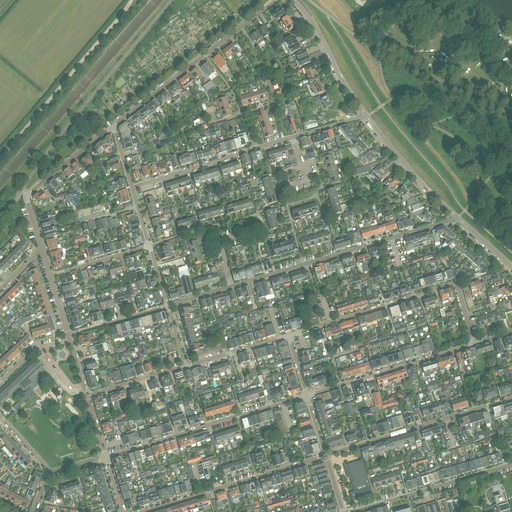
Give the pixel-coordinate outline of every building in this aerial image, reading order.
[(277,20),(285,14),(280,9),(278,11),(278,10),(275,13),(273,15),(277,20)] [(282,21),(284,24),(283,25),(285,28),(286,28),(289,31),(295,26),(292,22),(291,23),(287,17),(282,21)] [(260,30),(259,30),(264,38),(269,35),(264,27),(262,29),(262,28),(259,29),(260,30)] [(290,34),(292,37),(292,38),(298,33),(296,29),(290,34)] [(261,39),(257,32),(250,37),(253,41),(255,40),(256,42),(256,43),(258,45),(264,40),(262,38),(261,39)] [(283,44),(286,50),(299,43),(297,40),(296,41),(295,38),(283,44)] [(300,46),(299,43),(286,50),(289,56),(301,50),(299,47),(300,46)] [(233,44),(228,48),(234,57),(240,53),(237,49),(233,44)] [(258,46),(255,48),(260,55),(263,52),(258,46)] [(233,58),(234,57),(228,48),(223,52),(227,58),(230,55),(233,58)] [(293,56),(295,62),(308,56),(307,53),(306,54),(304,51),(293,56)] [(219,66),(221,64),(223,67),(226,65),(224,62),(219,55),(213,59),(219,66)] [(310,59),(308,56),(295,62),(298,68),(310,63),(309,60),(310,59)] [(208,77),(214,73),(207,63),(201,68),(208,77)] [(313,65),(304,68),(306,74),(315,71),(313,65)] [(198,82),(203,78),(201,76),(201,75),(196,69),(191,73),(198,82)] [(306,74),(308,79),(317,76),(315,71),(306,74)] [(188,75),(183,79),(189,86),(188,85),(189,85),(190,85),(191,84),(191,83),(193,81),(188,75)] [(310,85),(319,82),(318,79),(318,78),(318,77),(317,77),(317,76),(308,79),(302,81),(304,87),(306,86),(309,85),(310,85)] [(212,87),(213,87),(209,82),(205,85),(203,78),(201,80),(203,86),(207,91),(212,87)] [(184,88),(185,87),(186,89),(189,86),(183,79),(179,82),(184,88)] [(310,85),(309,85),(311,88),(310,89),(311,91),(322,88),(321,86),(321,85),(320,83),(319,83),(310,86),(310,85)] [(173,85),(172,86),(177,93),(182,90),(177,84),(174,85),(173,85)] [(168,90),(173,97),(177,93),(172,86),(170,88),(170,89),(168,90)] [(262,90),(258,91),(260,101),(267,99),(263,86),(261,86),(261,89),(262,88),(262,90)] [(210,90),(212,96),(214,96),(214,95),(221,94),(219,88),(210,90)] [(253,89),(251,90),(254,102),(260,101),(258,91),(253,93),(253,91),(253,89)] [(250,94),(246,95),(249,104),(254,102),(251,90),(249,90),(249,92),(250,92),(250,94)] [(162,94),(161,95),(166,102),(171,99),(166,92),(163,94),(162,94)] [(242,106),(249,104),(246,95),(241,96),(241,95),(240,93),(238,93),(242,106)] [(157,99),(162,105),(166,102),(161,95),(159,96),(159,97),(157,99)] [(329,100),(326,95),(323,97),(322,95),(317,98),(318,100),(316,101),(319,106),(330,100),(329,100)] [(226,97),(218,100),(213,101),(214,103),(216,103),(216,102),(217,102),(219,106),(228,103),(226,97)] [(322,111),(332,105),(331,103),(331,102),(330,100),(319,106),(322,111)] [(160,107),(155,101),(154,101),(152,102),(153,102),(151,104),(155,110),(160,107)] [(230,109),(228,103),(219,106),(220,111),(219,111),(216,111),(217,113),(230,109)] [(149,106),(146,107),(151,114),(155,110),(151,104),(150,104),(148,105),(149,106)] [(325,116),(336,110),(336,109),(335,107),(334,107),(332,105),(322,111),(325,116)] [(144,108),(141,110),(147,117),(149,120),(153,117),(151,114),(146,107),(144,109),(144,108)] [(223,118),(232,116),(230,109),(217,113),(218,115),(220,115),(220,114),(221,114),(223,118)] [(139,113),(137,114),(147,127),(149,126),(144,119),(147,117),(149,120),(147,117),(141,110),(139,112),(139,113)] [(336,110),(325,116),(328,121),(330,120),(331,121),(332,121),(336,119),(335,117),(338,115),(335,110),(336,110)] [(257,114),(259,120),(272,116),(271,114),(269,114),(269,115),(268,116),(266,111),(257,114)] [(133,117),(133,118),(140,127),(142,125),(145,129),(147,127),(137,114),(135,116),(135,115),(133,117)] [(259,120),(261,126),(270,123),(268,118),(270,118),(272,117),(272,116),(259,120)] [(192,122),(195,128),(200,125),(199,125),(200,124),(199,122),(203,120),(201,117),(192,122)] [(129,121),(128,121),(135,130),(138,128),(140,131),(142,130),(139,127),(140,127),(133,118),(131,119),(130,119),(129,120),(129,121)] [(287,120),(287,121),(284,122),(286,127),(287,127),(289,131),(291,130),(291,132),(296,131),(293,119),(287,120)] [(127,127),(126,123),(125,124),(124,124),(123,125),(119,128),(119,129),(119,130),(119,131),(120,132),(120,134),(129,132),(134,130),(130,125),(127,127)] [(261,126),(263,132),(275,128),(275,126),(273,127),(271,127),(270,123),(261,126)] [(339,128),(343,133),(350,128),(348,127),(348,126),(346,125),(346,126),(339,128)] [(265,138),(274,135),(272,130),(274,130),(276,130),(275,128),(263,132),(265,138)] [(343,133),(347,138),(353,133),(352,131),(352,130),(350,128),(350,129),(350,128),(343,133)] [(131,133),(135,132),(134,130),(129,132),(120,134),(121,136),(121,137),(121,139),(122,139),(130,137),(129,134),(131,134),(131,133)] [(328,144),(331,144),(327,132),(325,132),(325,131),(323,132),(323,133),(325,140),(327,139),(328,144)] [(321,133),(317,135),(319,145),(320,146),(325,145),(321,133)] [(347,138),(351,142),(357,137),(355,135),(356,135),(354,133),(353,133),(347,138)] [(248,136),(246,137),(245,134),(243,135),(246,146),(251,144),(248,136)] [(108,137),(104,140),(110,148),(112,147),(111,146),(114,144),(113,141),(112,141),(111,138),(111,137),(111,136),(109,135),(108,136),(108,137)] [(238,136),(241,147),(246,146),(243,135),(238,136)] [(238,136),(233,138),(237,149),(241,147),(238,136)] [(303,148),(306,147),(306,148),(307,147),(307,149),(305,150),(306,153),(305,153),(307,159),(308,158),(308,160),(315,158),(313,150),(310,137),(300,140),(303,148)] [(351,142),(354,146),(362,143),(361,142),(359,140),(360,139),(358,137),(357,138),(357,137),(351,142)] [(99,144),(104,151),(107,149),(108,150),(110,148),(104,140),(102,142),(101,141),(99,143),(99,144)] [(133,147),(132,145),(141,143),(140,142),(139,140),(124,145),(124,147),(124,148),(124,149),(125,149),(125,150),(133,147)] [(226,141),(224,141),(227,152),(232,150),(229,142),(227,143),(226,141)] [(214,143),(217,155),(222,153),(220,145),(219,142),(214,143)] [(364,145),(362,143),(354,146),(350,147),(351,149),(352,149),(358,155),(360,157),(362,156),(368,150),(366,147),(365,145),(364,145)] [(94,148),(99,154),(100,156),(102,154),(101,153),(104,151),(99,144),(98,144),(96,145),(96,146),(94,148)] [(206,146),(206,144),(204,145),(204,146),(207,158),(209,157),(209,158),(211,157),(211,156),(212,156),(210,149),(207,150),(206,146)] [(198,161),(203,159),(201,151),(198,152),(197,150),(196,148),(194,149),(198,161)] [(286,148),(280,149),(282,157),(288,155),(288,153),(287,150),(286,148)] [(187,151),(188,152),(191,162),(191,163),(192,163),(194,162),(194,161),(197,161),(193,151),(193,149),(187,151)] [(280,149),(274,151),(276,159),(282,157),(280,149)] [(369,151),(368,150),(362,156),(360,157),(365,163),(367,162),(369,164),(376,157),(373,154),(372,155),(371,153),(371,152),(370,151),(369,151)] [(256,152),(258,162),(264,160),(262,151),(259,151),(258,151),(257,152),(256,152)] [(276,159),(274,151),(268,153),(271,164),(277,162),(276,159)] [(253,163),(258,162),(256,152),(255,153),(255,152),(253,153),(253,154),(250,154),(253,163)] [(325,164),(334,161),(335,161),(334,158),(333,158),(332,154),(323,157),(325,164)] [(93,167),(91,164),(93,162),(95,160),(93,157),(91,159),(88,155),(88,156),(87,155),(86,155),(85,156),(85,157),(85,158),(82,160),(90,169),(93,167)] [(247,166),(251,165),(247,155),(241,157),(244,166),(246,165),(247,166)] [(107,165),(108,164),(118,161),(116,156),(109,158),(110,161),(105,162),(106,164),(106,163),(107,165)] [(177,159),(176,156),(171,158),(174,168),(175,168),(177,168),(177,167),(180,166),(177,159)] [(150,172),(148,166),(147,161),(143,162),(144,167),(142,168),(144,177),(149,176),(148,172),(150,172)] [(166,163),(166,161),(164,161),(160,163),(160,164),(158,164),(159,166),(158,167),(160,172),(167,170),(165,163),(166,163)] [(325,164),(327,171),(337,168),(336,164),(335,165),(334,161),(325,164)] [(73,172),(75,170),(80,175),(85,171),(80,165),(77,162),(75,164),(74,164),(72,164),(72,166),(70,168),(73,172)] [(120,168),(120,167),(121,166),(120,165),(119,165),(118,162),(111,164),(113,171),(120,168)] [(239,162),(233,164),(235,171),(236,171),(241,170),(239,162)] [(381,165),(378,162),(376,163),(352,170),(354,177),(373,171),(374,172),(371,174),(379,183),(389,173),(386,170),(387,170),(384,167),(384,168),(381,165)] [(157,173),(154,164),(154,163),(149,164),(150,170),(151,170),(153,175),(157,173)] [(233,164),(227,166),(230,173),(233,172),(235,177),(237,176),(236,171),(235,171),(233,164)] [(140,174),(137,165),(134,166),(134,167),(131,168),(133,172),(132,172),(134,180),(140,179),(139,175),(140,174)] [(220,168),(223,175),(227,174),(229,179),(231,178),(230,173),(227,166),(220,168)] [(72,172),(71,172),(69,168),(67,170),(66,170),(64,171),(64,172),(69,179),(74,174),(72,172)] [(327,171),(329,177),(339,175),(338,172),(337,172),(336,168),(337,168),(327,171)] [(217,169),(211,171),(213,178),(214,178),(218,177),(219,182),(221,181),(220,176),(219,176),(217,169)] [(85,180),(91,175),(88,171),(82,176),(85,180)] [(211,171),(205,173),(207,180),(208,180),(212,179),(213,184),(215,183),(214,178),(213,178),(211,171)] [(205,173),(199,175),(201,182),(202,182),(202,183),(206,182),(207,186),(209,185),(208,180),(207,180),(205,173)] [(199,175),(193,176),(195,184),(200,183),(201,187),(203,187),(202,183),(202,182),(201,182),(199,175)] [(339,175),(329,177),(331,184),(341,182),(340,178),(339,178),(338,175),(339,175)] [(62,176),(58,180),(63,185),(67,181),(62,176)] [(189,177),(183,179),(186,187),(190,186),(192,190),(194,190),(192,185),(189,177)] [(388,184),(390,186),(396,180),(394,177),(391,180),(390,178),(384,183),(386,185),(388,184)] [(116,184),(112,185),(107,187),(108,189),(125,183),(124,181),(125,181),(124,179),(124,178),(115,181),(116,184)] [(259,188),(264,187),(264,186),(272,184),(270,178),(262,180),(263,185),(259,186),(259,188)] [(61,191),(61,190),(63,188),(55,179),(49,184),(54,190),(55,189),(57,193),(58,193),(61,191)] [(183,179),(177,181),(180,189),(184,187),(186,192),(188,192),(186,187),(183,179)] [(392,188),(390,190),(392,192),(398,186),(397,185),(399,183),(396,180),(390,186),(392,188)] [(177,181),(171,183),(174,191),(178,189),(180,194),(182,193),(180,189),(177,181)] [(176,195),(174,191),(171,183),(165,185),(167,193),(172,191),(174,196),(176,195)] [(49,184),(45,187),(51,194),(54,191),(49,184)] [(261,194),(266,193),(266,192),(273,190),(272,184),(264,186),(264,187),(265,191),(260,192),(261,194)] [(327,190),(328,196),(336,194),(336,193),(335,190),(340,188),(339,186),(334,188),(327,190)] [(400,195),(401,196),(410,193),(403,187),(397,193),(399,196),(400,195)] [(121,198),(129,195),(127,190),(120,192),(117,193),(118,196),(112,198),(113,200),(118,199),(121,198)] [(263,200),(268,199),(267,198),(275,196),(273,190),(266,192),(266,193),(267,197),(262,198),(263,200)] [(33,197),(33,198),(38,204),(41,202),(43,204),(48,200),(46,197),(47,197),(43,192),(39,195),(38,193),(36,195),(35,195),(33,196),(33,197)] [(328,196),(330,203),(338,200),(337,196),(341,194),(341,192),(336,193),(336,194),(328,196)] [(402,203),(404,202),(414,198),(412,196),(412,195),(411,194),(410,194),(410,193),(401,196),(402,200),(401,200),(402,203)] [(68,195),(64,197),(64,199),(65,199),(65,200),(67,208),(71,207),(75,205),(73,200),(72,199),(71,195),(71,194),(68,195)] [(119,204),(123,203),(130,201),(129,195),(121,198),(118,199),(119,204)] [(277,202),(275,196),(267,198),(268,199),(268,201),(266,202),(267,205),(277,202)] [(148,198),(145,199),(147,205),(155,203),(155,202),(153,197),(151,197),(148,198)] [(330,203),(332,209),(340,206),(338,202),(343,200),(343,198),(338,200),(330,203)] [(402,208),(402,209),(403,209),(405,209),(407,208),(411,206),(419,203),(417,201),(417,200),(416,199),(415,199),(414,198),(404,202),(406,202),(407,205),(406,205),(406,206),(402,208)] [(250,200),(244,201),(246,209),(253,207),(250,200)] [(147,205),(149,211),(156,209),(156,208),(155,204),(160,203),(159,201),(155,202),(155,203),(147,205)] [(244,201),(238,203),(240,211),(246,209),(244,201)] [(238,203),(232,205),(234,213),(240,211),(238,203)] [(419,203),(411,206),(410,210),(409,210),(410,213),(422,209),(424,208),(421,206),(421,205),(420,203),(419,203)] [(316,204),(310,205),(312,213),(313,213),(317,212),(318,216),(320,216),(319,211),(318,211),(316,204)] [(334,215),(342,213),(340,208),(345,206),(344,204),(340,206),(332,209),(334,215)] [(232,205),(226,207),(228,214),(234,213),(232,205)] [(310,205),(304,207),(306,215),(307,215),(311,214),(312,218),(314,218),(313,213),(312,213),(310,205)] [(222,206),(216,208),(218,216),(224,214),(222,206)] [(161,207),(156,208),(156,209),(149,211),(151,218),(158,215),(157,210),(162,209),(161,207)] [(304,207),(298,209),(300,217),(301,217),(305,215),(306,220),(308,219),(307,215),(306,215),(304,207)] [(216,208),(210,210),(212,218),(218,216),(216,208)] [(275,209),(265,212),(267,218),(274,216),(273,212),(276,212),(275,209)] [(292,211),(294,219),(299,217),(300,222),(302,221),(301,217),(300,217),(298,209),(292,211)] [(422,209),(410,213),(408,214),(410,218),(411,218),(411,219),(418,216),(420,217),(420,218),(422,220),(424,219),(427,222),(429,221),(432,224),(433,224),(436,221),(436,219),(434,218),(433,218),(426,211),(424,213),(422,209)] [(210,210),(204,212),(206,219),(212,218),(210,210)] [(48,217),(52,216),(52,217),(56,215),(55,212),(39,216),(40,218),(39,218),(40,221),(40,220),(41,221),(48,219),(48,217)] [(124,224),(128,222),(137,220),(136,217),(135,217),(135,216),(134,215),(131,216),(130,212),(121,214),(124,224)] [(200,221),(206,219),(204,212),(198,213),(200,221)] [(197,225),(195,217),(194,215),(193,215),(191,215),(190,216),(188,217),(189,219),(191,226),(197,225)] [(152,220),(153,226),(161,224),(160,220),(165,218),(164,216),(159,217),(159,218),(152,220)] [(267,218),(269,224),(276,222),(274,216),(267,218)] [(391,223),(389,216),(386,217),(390,230),(396,228),(394,222),(391,223)] [(400,217),(401,221),(404,229),(408,228),(405,217),(404,216),(400,218),(400,217)] [(413,226),(410,218),(407,219),(406,216),(404,216),(405,217),(408,228),(413,226)] [(101,220),(102,220),(104,229),(109,228),(110,229),(107,219),(107,218),(101,220)] [(43,228),(55,224),(54,219),(41,223),(42,225),(41,225),(42,227),(43,227),(43,228)] [(189,219),(183,220),(185,228),(191,226),(189,219)] [(379,234),(385,232),(383,225),(380,226),(379,223),(379,222),(378,219),(375,220),(379,234)] [(97,231),(104,229),(102,220),(95,222),(97,231)] [(127,226),(128,228),(130,228),(137,225),(137,224),(137,223),(137,220),(128,222),(129,225),(127,226)] [(179,230),(185,228),(183,220),(176,222),(179,230)] [(374,235),(379,234),(375,220),(373,221),(374,224),(371,225),(374,235)] [(90,230),(96,228),(94,222),(88,224),(90,230)] [(153,226),(155,232),(163,230),(162,226),(166,224),(166,222),(161,224),(153,226)] [(278,228),(276,222),(269,224),(270,230),(278,228)] [(365,227),(366,230),(368,237),(374,235),(371,225),(368,226),(367,223),(364,223),(365,227)] [(433,236),(435,243),(439,242),(437,236),(438,235),(440,237),(441,235),(443,238),(443,237),(444,238),(445,236),(445,235),(448,231),(443,226),(441,226),(438,229),(432,231),(433,236)] [(168,228),(163,230),(155,232),(157,239),(165,236),(163,232),(168,230),(168,228)] [(141,234),(140,230),(132,233),(133,238),(137,237),(137,239),(141,237),(140,235),(141,235),(141,234)] [(361,236),(359,230),(353,232),(356,244),(361,242),(359,236),(361,236)] [(46,239),(56,236),(60,235),(60,232),(57,233),(56,231),(45,234),(45,235),(45,236),(45,237),(46,237),(46,239)] [(324,232),(320,233),(323,242),(330,240),(327,231),(324,232)] [(350,231),(348,232),(352,245),(356,244),(353,232),(351,232),(350,231)] [(428,232),(425,232),(428,241),(433,239),(431,231),(429,232),(428,232)] [(443,238),(446,241),(449,239),(448,238),(452,235),(451,234),(451,233),(449,231),(449,232),(448,231),(445,235),(445,236),(444,238),(443,237),(443,238)] [(314,235),(316,244),(323,242),(320,233),(317,234),(314,235)] [(449,244),(455,238),(454,237),(454,235),(453,234),(452,235),(448,238),(449,239),(446,241),(447,242),(446,244),(448,246),(449,244)] [(77,237),(73,238),(75,244),(79,243),(85,241),(85,240),(84,238),(84,235),(83,235),(77,237)] [(307,237),(310,246),(316,244),(314,235),(310,236),(307,237)] [(418,235),(415,236),(418,244),(419,247),(424,246),(423,243),(420,235),(418,235)] [(21,238),(22,239),(22,240),(24,241),(20,246),(25,251),(29,247),(28,245),(30,243),(24,237),(24,238),(23,236),(21,238)] [(342,236),(343,239),(346,247),(351,246),(348,237),(347,237),(346,238),(343,239),(342,236)] [(125,241),(126,241),(125,238),(124,238),(124,237),(118,238),(119,242),(122,250),(125,249),(125,248),(127,247),(126,244),(126,243),(125,241)] [(142,239),(141,239),(141,237),(137,239),(137,237),(133,238),(135,245),(136,245),(138,245),(139,245),(139,244),(143,243),(143,242),(143,241),(142,239)] [(300,239),(303,248),(310,246),(307,237),(304,238),(300,239)] [(58,240),(55,241),(54,238),(46,240),(47,241),(46,241),(47,243),(48,246),(59,243),(59,242),(58,240)] [(405,240),(407,247),(405,248),(406,251),(414,249),(410,238),(408,239),(407,238),(406,238),(405,239),(405,240)] [(460,242),(455,238),(449,244),(450,245),(448,246),(452,250),(460,242)] [(332,239),(335,250),(341,249),(338,241),(335,242),(334,239),(332,239)] [(113,240),(108,242),(111,253),(115,252),(116,251),(113,240)] [(113,240),(116,251),(118,250),(119,251),(122,250),(119,242),(114,243),(113,240)] [(189,246),(190,250),(199,247),(197,240),(187,243),(188,246),(189,246)] [(292,252),(297,250),(294,240),(289,241),(292,252)] [(58,249),(57,246),(65,243),(64,241),(59,242),(59,243),(48,246),(49,248),(48,249),(49,251),(50,251),(58,249)] [(158,249),(160,255),(169,252),(168,249),(172,248),(170,242),(164,244),(165,247),(158,249)] [(455,249),(458,252),(464,246),(460,242),(452,250),(453,251),(455,249)] [(279,244),(282,254),(287,253),(284,243),(279,244)] [(270,252),(272,258),(277,256),(274,246),(269,247),(268,244),(265,245),(267,253),(270,252)] [(20,246),(15,250),(21,255),(25,251),(20,246)] [(99,247),(95,248),(98,256),(99,257),(101,256),(101,255),(104,255),(101,246),(99,246),(99,247)] [(455,260),(457,261),(461,257),(463,255),(468,250),(464,246),(458,252),(461,254),(455,260)] [(191,253),(192,256),(201,254),(199,247),(190,250),(189,250),(190,253),(191,253)] [(97,257),(98,256),(95,248),(92,249),(92,248),(89,249),(92,258),(95,257),(95,258),(97,257)] [(369,250),(372,260),(376,259),(376,261),(379,260),(376,248),(372,249),(370,250),(369,250)] [(51,256),(52,258),(64,255),(62,249),(61,250),(60,250),(50,253),(51,253),(50,254),(51,256)] [(15,250),(11,254),(17,259),(21,255),(15,250)] [(466,260),(468,259),(472,254),(468,250),(463,255),(461,257),(457,261),(457,262),(458,264),(462,260),(461,260),(464,257),(464,256),(468,259),(466,260)] [(168,258),(169,261),(175,259),(174,254),(170,255),(169,252),(160,255),(161,260),(168,258)] [(11,254),(7,258),(12,264),(17,259),(11,254)] [(85,254),(84,254),(77,256),(76,257),(77,261),(78,260),(79,262),(86,260),(86,262),(88,262),(86,256),(85,256),(85,254)] [(194,263),(203,261),(201,254),(192,256),(191,257),(192,260),(193,260),(194,263)] [(379,255),(381,264),(388,262),(385,254),(383,254),(379,255)] [(468,263),(471,265),(471,264),(477,258),(472,254),(468,259),(466,260),(469,262),(468,263)] [(53,263),(54,263),(64,260),(63,255),(64,255),(52,258),(53,261),(52,261),(53,263)] [(137,255),(131,257),(135,269),(142,268),(140,263),(139,263),(137,255)] [(351,255),(346,256),(348,263),(349,263),(350,266),(349,266),(350,268),(355,266),(351,255)] [(363,266),(364,269),(366,269),(362,255),(356,257),(358,264),(361,263),(363,266)] [(341,258),(344,269),(350,268),(349,266),(350,266),(349,263),(348,263),(346,256),(341,258)] [(128,269),(134,267),(135,270),(135,269),(131,257),(125,259),(128,269)] [(7,258),(3,262),(8,268),(12,264),(7,258)] [(471,265),(473,267),(475,270),(477,269),(482,263),(481,262),(477,258),(471,264),(471,265)] [(336,269),(337,272),(338,273),(340,273),(339,270),(342,269),(339,259),(339,260),(339,259),(336,260),(334,261),(336,269)] [(66,265),(65,263),(65,262),(67,262),(66,260),(64,260),(54,263),(54,265),(54,266),(54,268),(55,268),(55,269),(62,266),(63,267),(65,267),(65,266),(66,265)] [(258,264),(256,265),(258,274),(262,272),(264,271),(261,260),(257,261),(258,264)] [(0,270),(1,270),(4,272),(8,268),(3,262),(3,263),(1,261),(0,261),(0,270)] [(120,263),(114,265),(118,278),(120,277),(119,275),(119,274),(123,273),(120,263)] [(323,265),(326,274),(327,276),(329,275),(328,273),(332,272),(331,270),(329,263),(323,265)] [(474,276),(482,274),(486,272),(489,269),(484,265),(485,265),(483,263),(482,263),(477,269),(480,272),(481,273),(479,274),(478,273),(473,274),(474,276)] [(325,272),(323,264),(314,267),(317,277),(323,275),(322,273),(325,272)] [(93,278),(102,275),(102,274),(102,273),(106,272),(104,265),(103,265),(96,267),(90,269),(81,272),(81,273),(83,280),(93,277),(93,278)] [(116,278),(118,278),(114,265),(108,267),(111,276),(115,275),(115,276),(116,278)] [(250,267),(244,269),(246,277),(252,275),(250,267)] [(29,278),(32,277),(39,275),(37,269),(30,271),(28,272),(28,273),(29,278)] [(142,269),(135,270),(139,282),(141,281),(143,281),(145,280),(142,269)] [(182,288),(177,290),(175,290),(175,288),(169,290),(169,292),(171,300),(172,300),(174,299),(176,298),(176,299),(178,298),(194,293),(193,288),(190,277),(187,269),(178,272),(180,280),(182,288)] [(244,269),(238,271),(240,279),(246,277),(244,269)] [(453,269),(445,272),(447,280),(448,280),(450,280),(450,279),(453,278),(452,278),(456,277),(453,269)] [(461,269),(456,270),(455,270),(457,277),(464,275),(461,269)] [(124,273),(128,285),(139,282),(135,270),(135,271),(136,272),(130,274),(130,272),(124,273)] [(439,271),(439,274),(442,282),(444,281),(445,281),(447,281),(447,280),(445,272),(441,273),(440,270),(439,271)] [(209,271),(211,276),(212,276),(214,284),(220,282),(219,279),(218,276),(218,274),(213,275),(212,271),(209,271)] [(232,273),(234,281),(240,279),(238,271),(232,273)] [(290,274),(292,282),(302,279),(303,281),(300,271),(290,274)] [(432,272),(433,275),(436,284),(436,283),(436,284),(439,283),(438,283),(442,282),(439,274),(438,274),(438,271),(432,272)] [(203,273),(205,278),(206,277),(208,285),(214,284),(212,276),(211,276),(207,277),(206,272),(203,273)] [(197,275),(199,279),(202,287),(208,285),(206,277),(205,278),(201,279),(199,274),(197,275)] [(422,276),(425,287),(426,286),(426,287),(428,286),(430,285),(427,274),(425,275),(426,278),(423,278),(422,276)] [(427,274),(430,285),(433,284),(433,285),(435,284),(436,284),(433,275),(431,276),(430,274),(428,275),(427,274)] [(502,280),(500,281),(498,274),(494,276),(495,279),(490,281),(491,284),(494,283),(495,287),(503,284),(504,283),(503,281),(502,280)] [(73,281),(71,275),(61,278),(63,284),(73,281)] [(284,276),(282,277),(284,285),(290,283),(287,275),(286,275),(284,275),(284,276)] [(21,276),(17,279),(22,284),(25,281),(23,279),(21,276)] [(195,289),(202,287),(199,279),(195,281),(193,276),(191,276),(193,281),(195,289)] [(425,287),(422,276),(417,278),(420,288),(423,287),(423,288),(425,287)] [(271,280),(273,288),(275,293),(280,291),(279,287),(276,278),(274,279),(273,279),(272,279),(271,280)] [(149,288),(153,287),(153,286),(157,285),(155,279),(151,280),(151,279),(147,280),(149,288)] [(144,289),(143,289),(142,285),(141,281),(139,282),(128,285),(127,286),(130,297),(135,295),(139,294),(138,291),(144,289)] [(480,293),(483,292),(479,281),(474,282),(477,290),(479,290),(480,293)] [(64,292),(73,289),(77,288),(76,284),(78,284),(78,282),(71,284),(62,287),(62,288),(62,289),(63,289),(64,292)] [(266,282),(260,283),(265,298),(267,297),(267,296),(270,295),(266,282)] [(478,294),(477,290),(474,282),(469,284),(472,295),(478,294)] [(18,283),(14,287),(19,293),(24,288),(18,283)] [(258,296),(254,297),(256,302),(260,301),(259,298),(262,298),(265,298),(260,283),(255,285),(258,296)] [(399,295),(397,288),(398,288),(396,283),(395,283),(394,283),(393,283),(392,284),(392,285),(391,286),(392,287),(392,288),(390,289),(392,298),(396,296),(396,297),(399,296),(398,296),(399,295)] [(371,286),(368,287),(371,293),(374,302),(379,300),(376,291),(373,292),(371,286)] [(496,288),(490,290),(492,295),(488,296),(489,298),(495,296),(495,297),(497,296),(511,289),(508,286),(497,291),(496,288)] [(14,287),(10,292),(15,297),(19,293),(14,287)] [(250,301),(250,300),(252,299),(249,287),(243,289),(246,298),(247,302),(250,301)] [(365,291),(369,303),(374,302),(371,293),(368,287),(366,287),(367,290),(365,291)] [(383,291),(383,292),(386,300),(386,299),(387,300),(389,299),(392,298),(390,289),(389,289),(388,287),(386,288),(387,289),(383,291)] [(123,289),(121,290),(124,302),(130,301),(128,291),(123,293),(123,291),(123,289)] [(238,298),(244,296),(243,293),(242,293),(241,289),(239,290),(238,289),(237,290),(236,291),(238,298)] [(450,298),(454,298),(451,289),(450,289),(448,290),(445,291),(450,306),(449,300),(451,299),(450,298)] [(506,297),(511,295),(511,296),(511,289),(497,296),(495,297),(495,296),(489,298),(491,303),(490,304),(491,305),(494,304),(493,302),(494,302),(494,304),(498,303),(496,298),(498,298),(505,295),(506,297)] [(77,290),(64,294),(66,299),(73,297),(72,294),(78,293),(77,290)] [(121,290),(119,290),(119,293),(120,292),(120,294),(115,295),(118,304),(124,302),(121,290)] [(234,291),(229,293),(231,301),(234,300),(235,303),(234,303),(235,305),(238,304),(234,291)] [(440,293),(439,293),(443,304),(446,303),(447,307),(450,306),(445,291),(443,292),(442,291),(440,292),(440,293)] [(10,292),(6,296),(11,301),(15,297),(10,292)] [(155,304),(161,303),(158,292),(152,293),(154,299),(150,300),(151,303),(154,301),(155,304)] [(105,294),(103,295),(107,307),(113,306),(110,296),(106,298),(106,296),(105,294)] [(142,294),(137,295),(137,297),(137,299),(136,299),(139,309),(145,308),(144,303),(142,294)] [(360,299),(363,307),(366,307),(366,306),(368,305),(364,294),(362,294),(359,295),(360,299)] [(101,309),(107,307),(103,295),(101,295),(102,298),(102,297),(103,299),(98,300),(101,309)] [(222,309),(221,308),(221,306),(226,305),(223,295),(217,296),(220,303),(221,309),(222,309)] [(6,296),(1,300),(7,305),(11,301),(6,296)] [(76,298),(66,301),(68,307),(78,304),(77,300),(82,299),(81,296),(76,298)] [(214,305),(217,304),(219,310),(221,309),(220,303),(217,296),(212,298),(214,305)] [(349,298),(347,299),(346,299),(345,299),(344,296),(343,296),(348,311),(349,311),(350,311),(352,311),(352,310),(353,310),(349,298)] [(357,296),(354,297),(358,308),(359,308),(360,308),(363,307),(360,299),(358,300),(357,296)] [(436,296),(429,298),(432,307),(439,305),(436,296)] [(352,297),(349,298),(353,310),(354,310),(355,310),(355,309),(356,309),(358,308),(354,297),(352,297)] [(206,299),(206,300),(208,307),(214,306),(212,298),(209,299),(208,298),(207,299),(206,299)] [(429,298),(423,300),(426,309),(432,307),(429,298)] [(409,303),(408,303),(411,311),(413,310),(415,314),(417,314),(413,301),(411,302),(409,302),(409,303)] [(288,326),(289,330),(292,330),(287,315),(284,304),(280,305),(285,322),(286,327),(288,326)] [(340,314),(341,314),(343,313),(341,305),(334,307),(336,311),(337,310),(338,314),(340,314)] [(192,308),(192,306),(179,310),(181,316),(189,313),(188,309),(192,308)] [(389,309),(391,317),(394,316),(395,319),(397,318),(395,311),(394,308),(392,308),(391,308),(390,308),(389,309)] [(51,315),(50,309),(43,311),(44,317),(45,317),(50,316),(51,315)] [(97,309),(95,310),(98,321),(100,321),(102,321),(102,320),(103,320),(101,312),(98,313),(97,309)] [(382,311),(380,312),(383,319),(389,317),(386,310),(385,310),(382,311)] [(491,313),(490,313),(493,323),(500,321),(497,311),(494,312),(494,313),(491,314),(491,313)] [(165,321),(167,320),(168,320),(167,317),(166,317),(165,313),(163,312),(160,313),(163,325),(166,324),(165,321)] [(378,312),(375,313),(377,321),(380,320),(382,325),(384,324),(384,322),(383,319),(380,312),(379,312),(378,312)] [(448,325),(450,324),(451,327),(456,325),(455,323),(457,322),(457,321),(458,320),(457,319),(456,319),(456,318),(459,317),(458,316),(455,317),(454,312),(446,314),(448,319),(446,320),(448,325)] [(191,320),(189,313),(181,316),(183,322),(191,320)] [(293,313),(287,315),(292,330),(295,329),(297,328),(294,319),(293,313)] [(371,315),(369,315),(371,322),(377,321),(375,313),(371,314),(371,315)] [(487,315),(484,316),(487,325),(493,323),(490,313),(487,314),(487,315)] [(367,315),(363,317),(366,324),(371,322),(369,315),(367,316),(367,315)] [(480,327),(487,325),(484,316),(484,315),(480,316),(481,317),(477,318),(480,327)] [(150,330),(151,334),(155,332),(154,329),(155,329),(154,327),(151,316),(146,317),(150,329),(150,330)] [(366,327),(366,324),(363,317),(360,318),(358,319),(361,328),(366,327)] [(300,318),(294,319),(297,328),(297,329),(298,329),(297,328),(299,327),(300,328),(302,327),(302,326),(300,318)] [(15,322),(20,328),(24,325),(18,319),(15,322)] [(86,320),(84,321),(84,320),(81,321),(73,324),(74,326),(74,327),(74,328),(75,328),(75,329),(76,329),(82,327),(82,326),(83,326),(82,325),(85,324),(87,323),(86,320)] [(138,320),(133,321),(136,331),(137,334),(137,333),(141,332),(140,328),(138,320)] [(185,328),(192,326),(191,320),(183,322),(185,328)] [(133,321),(129,323),(131,330),(133,330),(135,335),(137,334),(136,331),(133,321)] [(351,321),(346,322),(349,331),(351,330),(352,332),(354,331),(351,321)] [(344,332),(345,335),(349,333),(349,331),(346,322),(341,324),(342,325),(340,326),(342,333),(344,332)] [(124,324),(120,325),(122,333),(124,337),(126,336),(127,337),(128,337),(127,333),(124,324)] [(120,325),(115,327),(118,334),(118,336),(119,336),(119,338),(124,337),(122,333),(120,325)] [(156,331),(157,333),(169,329),(168,325),(160,327),(161,329),(158,330),(157,328),(155,328),(156,331)] [(259,331),(262,339),(267,338),(263,325),(260,326),(261,328),(258,328),(259,331)] [(263,325),(267,338),(272,336),(269,326),(263,327),(263,325)] [(343,336),(342,333),(340,326),(339,325),(335,326),(337,334),(340,333),(340,336),(343,336)] [(186,334),(194,332),(192,326),(185,328),(186,334)] [(39,336),(45,334),(42,327),(37,329),(39,336)] [(112,336),(112,338),(113,340),(119,338),(119,336),(118,336),(118,334),(115,327),(109,329),(112,336)] [(33,338),(39,336),(37,329),(31,330),(33,338)] [(252,330),(256,341),(262,339),(259,331),(256,332),(255,329),(252,330)] [(244,345),(249,344),(246,336),(245,332),(245,331),(243,332),(240,333),(244,345)] [(249,344),(254,342),(252,334),(249,335),(248,331),(245,332),(246,336),(249,344)] [(322,336),(320,331),(314,333),(316,341),(324,339),(324,338),(327,337),(326,335),(322,336)] [(188,340),(196,338),(194,332),(186,334),(188,340)] [(156,341),(157,342),(172,338),(171,334),(160,337),(161,339),(156,341)] [(32,341),(27,335),(22,339),(28,345),(32,341)] [(90,343),(89,340),(88,335),(78,338),(78,339),(77,339),(78,341),(79,341),(80,346),(90,343)] [(230,335),(234,348),(239,347),(236,339),(235,339),(233,335),(231,336),(230,335)] [(100,337),(91,340),(93,345),(102,342),(100,337)] [(508,346),(511,346),(509,338),(508,338),(508,337),(506,338),(506,339),(503,340),(506,349),(509,349),(508,346)] [(188,340),(190,346),(198,344),(196,338),(188,340)] [(22,339),(18,343),(23,349),(28,345),(22,339)] [(421,342),(422,346),(424,354),(425,354),(427,353),(429,352),(427,344),(425,339),(423,340),(423,341),(421,342)] [(428,339),(425,339),(427,344),(429,352),(431,351),(432,352),(433,351),(434,351),(434,350),(432,343),(429,343),(428,339)] [(495,350),(497,355),(503,353),(499,341),(494,342),(496,350),(495,350)] [(163,346),(164,349),(160,350),(161,351),(163,351),(175,347),(173,342),(163,346)] [(417,356),(419,355),(417,347),(416,343),(416,342),(413,343),(414,345),(411,346),(412,349),(415,357),(415,356),(415,357),(417,356)] [(475,347),(473,348),(469,349),(470,350),(472,357),(493,350),(491,342),(475,347)] [(18,343),(14,348),(19,353),(23,349),(18,343)] [(102,344),(89,348),(92,356),(97,355),(98,359),(98,360),(101,359),(110,356),(108,351),(111,350),(109,343),(106,344),(106,343),(102,344)] [(424,354),(422,346),(420,346),(418,343),(416,343),(417,347),(419,355),(421,354),(422,355),(424,354)] [(204,347),(199,348),(198,344),(190,346),(192,352),(196,351),(199,350),(202,349),(204,348),(204,347)] [(141,358),(143,357),(148,355),(147,352),(145,346),(138,348),(133,349),(129,350),(129,351),(130,350),(131,354),(139,351),(139,354),(138,354),(140,358),(141,358)] [(164,355),(168,354),(176,352),(175,347),(163,351),(161,351),(161,352),(162,352),(162,353),(164,353),(164,355)] [(402,352),(405,360),(405,359),(406,360),(407,359),(408,359),(410,358),(407,350),(406,347),(405,348),(405,347),(402,348),(402,349),(401,349),(402,352)] [(14,348),(9,352),(15,357),(19,353),(14,348)] [(309,350),(306,351),(299,353),(300,355),(299,355),(300,358),(308,356),(307,353),(313,351),(313,349),(309,350)] [(465,352),(467,357),(469,364),(473,363),(473,360),(472,357),(470,350),(465,352)] [(9,352),(5,356),(10,361),(15,357),(9,352)] [(251,378),(252,378),(257,376),(255,370),(252,371),(251,367),(250,368),(248,362),(251,361),(248,352),(243,354),(247,365),(248,368),(249,372),(251,378)] [(461,353),(464,361),(466,360),(467,365),(469,365),(469,364),(467,357),(465,352),(461,353)] [(392,364),(394,363),(391,353),(385,355),(386,357),(385,357),(388,365),(389,365),(392,365),(392,364)] [(396,363),(399,362),(397,354),(396,354),(391,355),(391,353),(394,363),(396,363)] [(464,366),(460,353),(455,355),(458,364),(459,367),(464,366)] [(244,366),(247,365),(243,354),(238,355),(241,364),(243,363),(244,366)] [(386,366),(387,365),(388,365),(385,357),(384,354),(381,355),(381,354),(378,355),(381,367),(383,366),(383,367),(384,367),(386,366)] [(377,360),(374,361),(373,358),(377,369),(380,368),(380,367),(381,367),(378,355),(376,356),(377,360)] [(450,355),(447,356),(450,365),(450,364),(451,367),(454,366),(455,369),(457,368),(453,355),(451,356),(450,356),(450,355)] [(0,357),(0,359),(1,360),(6,366),(10,361),(5,356),(3,358),(1,356),(0,357)] [(371,370),(369,362),(366,363),(365,358),(362,359),(363,364),(366,372),(369,371),(370,371),(371,370)] [(370,362),(372,370),(374,369),(374,370),(377,369),(373,358),(371,359),(370,358),(369,358),(370,362)] [(445,370),(444,366),(442,359),(441,359),(440,359),(437,360),(436,361),(438,368),(439,371),(445,370)] [(2,393),(0,394),(0,402),(2,404),(21,387),(27,393),(28,394),(26,395),(25,395),(26,396),(22,399),(21,398),(16,403),(17,404),(13,408),(15,410),(20,406),(24,402),(28,398),(29,398),(30,400),(34,396),(32,395),(34,393),(32,391),(30,389),(36,384),(37,385),(42,380),(48,375),(41,367),(43,366),(37,360),(32,365),(30,363),(29,363),(10,381),(8,383),(7,384),(3,388),(0,390),(0,391),(0,392),(2,393)] [(91,371),(98,369),(96,360),(85,364),(87,369),(90,368),(91,371)] [(152,371),(151,368),(155,367),(153,361),(150,362),(149,360),(148,361),(148,360),(145,361),(146,363),(144,364),(147,373),(149,372),(149,373),(152,372),(152,371)] [(360,374),(361,374),(357,361),(357,360),(354,361),(354,362),(352,362),(353,365),(356,375),(358,374),(359,375),(360,374)] [(304,370),(308,369),(309,370),(312,369),(311,368),(312,368),(311,366),(314,365),(314,364),(317,363),(316,361),(315,361),(312,362),(302,365),(304,370)] [(363,373),(366,372),(363,364),(359,365),(357,361),(361,374),(361,373),(362,374),(363,373)] [(229,362),(223,364),(225,372),(226,372),(227,375),(231,374),(232,375),(234,375),(232,370),(231,370),(229,362)] [(431,362),(426,364),(428,372),(430,376),(430,375),(434,374),(431,362)] [(223,364),(217,366),(219,374),(220,374),(224,372),(226,377),(228,376),(227,375),(226,372),(225,372),(223,364)] [(350,377),(348,369),(347,364),(342,365),(343,370),(345,378),(348,377),(349,378),(350,377)] [(425,378),(430,376),(428,372),(426,364),(421,365),(425,378)] [(285,370),(282,370),(281,371),(282,373),(294,369),(293,367),(293,366),(292,365),(284,367),(285,370)] [(129,366),(124,368),(128,379),(133,377),(130,370),(129,366)] [(141,366),(136,368),(138,376),(144,374),(141,366)] [(211,370),(208,371),(210,379),(214,377),(214,376),(218,374),(219,379),(222,378),(220,374),(219,374),(217,366),(211,368),(211,370)] [(199,367),(196,368),(199,379),(198,376),(201,375),(202,378),(203,377),(204,378),(205,378),(201,367),(199,368),(199,367)] [(409,375),(411,382),(418,380),(416,375),(414,367),(409,369),(407,370),(409,375)] [(111,370),(108,371),(109,375),(111,374),(112,374),(113,377),(115,383),(121,381),(118,371),(117,368),(111,370)] [(120,369),(120,370),(123,380),(128,379),(124,368),(120,369)] [(197,380),(199,379),(196,368),(193,369),(193,370),(191,370),(194,383),(197,382),(197,380)] [(95,370),(85,373),(87,379),(95,376),(95,373),(96,373),(95,370)] [(194,383),(190,371),(185,372),(188,383),(190,382),(191,384),(194,383)] [(174,375),(176,382),(180,381),(180,383),(185,381),(182,372),(174,375)] [(395,373),(390,374),(393,382),(395,381),(396,384),(396,387),(399,386),(395,373)] [(313,375),(311,376),(312,379),(311,379),(314,388),(317,387),(319,387),(317,378),(314,379),(313,375)] [(87,379),(89,384),(97,382),(95,376),(87,379)] [(386,376),(381,377),(383,384),(385,390),(390,389),(386,376)] [(164,390),(169,389),(168,387),(165,377),(160,379),(164,390)] [(376,379),(378,386),(381,385),(382,388),(383,391),(385,390),(383,384),(381,377),(376,379)] [(149,385),(146,386),(148,391),(150,391),(159,388),(157,380),(151,381),(152,383),(148,384),(149,385)] [(376,393),(372,394),(373,402),(375,407),(374,407),(376,407),(382,405),(379,392),(375,381),(368,383),(369,388),(370,388),(374,387),(376,393)] [(242,382),(240,383),(242,390),(243,394),(244,394),(246,402),(252,400),(250,392),(249,392),(248,388),(244,389),(242,382)] [(364,383),(359,385),(362,396),(368,394),(369,400),(372,399),(369,389),(366,390),(364,383)] [(266,390),(268,395),(268,397),(271,396),(272,400),(273,400),(273,401),(275,400),(276,399),(278,399),(275,390),(273,391),(273,392),(270,393),(269,391),(270,391),(268,384),(265,385),(266,390)] [(356,395),(353,396),(355,402),(358,401),(357,398),(362,396),(359,385),(357,385),(357,384),(353,385),(354,386),(353,386),(356,395)] [(449,391),(449,390),(452,389),(451,384),(448,384),(449,384),(444,386),(446,392),(449,391)] [(497,395),(495,389),(495,388),(492,389),(490,384),(487,385),(491,397),(494,396),(495,397),(496,396),(497,396),(497,395)] [(258,398),(264,396),(268,395),(266,390),(263,391),(262,389),(257,390),(256,385),(254,386),(255,391),(256,390),(258,398)] [(280,386),(281,389),(278,390),(278,389),(275,390),(278,399),(280,398),(281,398),(283,398),(283,397),(284,397),(283,395),(286,394),(283,385),(280,386)] [(489,398),(491,397),(487,385),(485,385),(486,388),(482,389),(483,391),(485,399),(486,399),(487,399),(488,399),(489,398)] [(298,386),(290,388),(289,389),(291,395),(293,394),(293,395),(294,394),(295,394),(296,393),(297,393),(298,393),(299,392),(300,391),(299,386),(298,386)] [(248,388),(249,392),(250,392),(252,400),(258,398),(256,390),(255,391),(251,392),(250,387),(248,388)] [(142,388),(135,390),(138,399),(145,397),(142,388)] [(481,394),(480,390),(479,391),(478,388),(475,389),(476,392),(471,393),(472,397),(474,397),(476,401),(477,401),(479,401),(479,400),(480,399),(482,398),(481,394)] [(128,399),(131,411),(135,410),(133,404),(139,402),(138,399),(135,390),(129,392),(131,398),(128,399)] [(331,393),(334,404),(335,406),(339,405),(339,403),(344,402),(340,390),(331,393)] [(126,398),(124,391),(122,391),(118,392),(121,400),(126,398)] [(236,401),(239,400),(240,404),(246,402),(244,394),(243,394),(239,396),(238,391),(233,392),(236,401)] [(109,395),(111,403),(114,402),(115,406),(116,407),(118,407),(117,405),(114,394),(112,394),(111,394),(110,394),(109,394),(109,395)] [(456,395),(454,396),(455,397),(458,409),(460,408),(460,409),(463,408),(461,400),(458,401),(456,395)] [(102,405),(104,405),(107,404),(111,403),(109,397),(105,399),(103,400),(102,396),(100,397),(98,397),(93,399),(96,407),(97,410),(102,408),(102,405)] [(200,402),(198,396),(192,398),(193,401),(193,402),(194,404),(200,402)] [(456,409),(458,409),(455,397),(450,399),(453,410),(453,411),(454,411),(456,410),(456,409)] [(447,400),(441,402),(444,410),(450,409),(447,400)] [(157,402),(152,404),(154,411),(162,409),(161,404),(158,405),(157,402)] [(296,413),(297,416),(298,418),(299,417),(298,416),(307,413),(304,403),(302,402),(294,404),(296,413)] [(317,412),(325,410),(324,407),(333,404),(333,403),(326,405),(316,408),(316,409),(315,409),(316,412),(317,412)] [(351,403),(347,404),(350,415),(357,413),(358,412),(356,406),(352,408),(351,403)] [(430,403),(425,404),(429,415),(434,414),(431,405),(430,403)] [(421,406),(421,408),(423,417),(429,415),(425,404),(421,406)] [(504,406),(503,406),(505,413),(506,416),(509,415),(510,418),(511,417),(511,416),(508,404),(506,405),(506,404),(504,405),(504,406)] [(376,407),(374,407),(372,408),(364,411),(360,412),(362,417),(371,414),(371,413),(376,412),(375,408),(376,408),(377,408),(376,407)] [(317,412),(318,417),(335,412),(334,408),(331,409),(332,410),(326,412),(325,410),(317,412)] [(204,422),(202,414),(200,415),(198,409),(196,410),(197,413),(197,415),(200,423),(204,422)] [(193,411),(191,412),(195,424),(200,423),(197,415),(197,413),(196,410),(195,410),(196,411),(194,412),(193,411)] [(411,415),(408,416),(407,411),(403,413),(404,417),(405,420),(406,420),(407,425),(410,424),(411,424),(413,424),(413,423),(414,423),(411,415)] [(490,423),(489,418),(487,411),(482,412),(486,425),(490,423)] [(318,417),(320,421),(328,419),(327,416),(333,415),(336,415),(335,412),(318,417)] [(483,420),(484,420),(486,425),(482,412),(477,414),(479,421),(481,421),(482,424),(484,423),(483,420)] [(262,414),(264,422),(267,422),(267,424),(270,424),(267,413),(264,414),(264,413),(263,414),(262,414)] [(400,427),(401,428),(403,427),(403,426),(405,426),(401,414),(396,416),(397,420),(400,427)] [(184,415),(178,417),(181,426),(187,424),(184,415)] [(387,417),(388,418),(386,419),(387,420),(390,430),(395,429),(392,421),(391,417),(391,415),(387,417)] [(393,417),(391,417),(392,421),(395,429),(400,427),(397,420),(396,416),(396,417),(393,418),(393,417)] [(171,419),(174,428),(181,426),(178,417),(171,419)] [(300,428),(310,425),(309,419),(304,420),(303,418),(298,419),(298,422),(300,428)] [(353,426),(351,419),(349,420),(350,422),(348,423),(351,434),(345,435),(348,443),(357,440),(355,433),(355,432),(354,426),(353,426)] [(321,426),(322,430),(331,428),(330,425),(335,424),(339,423),(338,421),(321,426)] [(362,423),(354,426),(355,432),(356,432),(356,433),(358,433),(360,439),(366,438),(362,423)] [(114,426),(103,430),(105,436),(115,433),(113,427),(114,426)] [(441,440),(444,439),(443,436),(442,436),(441,433),(439,426),(430,428),(432,436),(436,434),(437,438),(440,437),(441,440)] [(152,438),(149,428),(149,427),(144,428),(147,439),(150,438),(150,439),(152,438)] [(304,439),(307,438),(314,436),(313,433),(311,427),(301,429),(303,436),(304,439)] [(139,430),(142,441),(143,440),(143,441),(145,440),(147,439),(144,428),(139,430)] [(238,428),(232,430),(235,437),(239,436),(241,441),(243,440),(241,435),(238,428)] [(423,439),(424,438),(432,436),(430,428),(421,431),(423,439)] [(341,432),(340,429),(324,434),(325,439),(333,436),(333,434),(341,432)] [(232,430),(226,432),(229,439),(233,438),(235,443),(237,442),(235,437),(232,430)] [(226,432),(220,433),(222,441),(223,441),(227,440),(229,444),(231,444),(229,439),(226,432)] [(416,445),(422,444),(421,442),(418,432),(417,432),(415,432),(415,433),(412,434),(416,445)] [(214,435),(217,446),(222,444),(223,446),(225,446),(223,441),(222,441),(220,433),(214,435)] [(188,437),(191,445),(196,444),(194,435),(193,435),(191,435),(191,436),(188,437)] [(404,445),(407,444),(408,446),(410,446),(407,435),(404,436),(402,436),(402,437),(401,437),(404,445)] [(2,441),(6,445),(12,440),(8,436),(2,441)] [(490,437),(491,441),(495,439),(497,445),(499,444),(497,438),(496,439),(495,436),(490,437)] [(392,440),(394,448),(397,447),(398,451),(400,450),(399,447),(397,438),(394,439),(392,439),(392,440)] [(6,445),(10,450),(16,445),(12,440),(6,445)] [(303,445),(302,440),(298,441),(300,445),(299,446),(301,445),(302,446),(303,447),(303,448),(303,450),(304,453),(305,453),(307,453),(308,456),(309,456),(310,456),(311,455),(314,454),(311,446),(310,443),(303,445)] [(170,442),(170,443),(172,450),(178,449),(176,441),(173,442),(172,441),(171,442),(170,442)] [(383,452),(388,450),(389,450),(387,441),(383,443),(383,442),(381,443),(383,452)] [(170,443),(164,444),(166,452),(172,450),(170,443)] [(384,455),(383,452),(381,443),(380,444),(379,443),(378,444),(376,445),(378,453),(379,456),(384,455)] [(318,444),(311,446),(314,454),(315,453),(315,454),(317,453),(317,454),(319,453),(319,452),(320,452),(318,444)] [(10,450),(14,454),(20,449),(16,445),(10,450)] [(163,445),(157,446),(160,454),(163,453),(164,455),(166,455),(163,445)] [(157,446),(151,448),(154,456),(160,454),(157,446)] [(368,447),(366,448),(369,459),(374,458),(370,446),(370,447),(370,446),(368,447)] [(7,447),(4,449),(12,459),(14,456),(7,447)] [(145,450),(147,458),(153,456),(151,448),(148,449),(147,449),(145,449),(145,450)] [(361,450),(362,455),(364,460),(364,461),(369,459),(366,448),(363,449),(363,448),(361,449),(361,450)] [(497,463),(498,463),(495,455),(493,455),(491,448),(489,449),(493,464),(495,464),(497,464),(497,463)] [(14,454),(18,459),(24,454),(20,449),(14,454)] [(286,462),(283,450),(279,450),(281,455),(278,455),(280,464),(286,462)] [(483,451),(480,452),(485,467),(486,467),(488,466),(489,466),(486,457),(484,456),(483,451)] [(136,453),(133,454),(137,464),(137,466),(140,465),(139,461),(141,460),(142,464),(139,452),(138,452),(136,452),(136,453)] [(258,454),(261,463),(262,463),(263,464),(265,463),(266,462),(267,461),(264,452),(258,454)] [(18,459),(22,463),(28,458),(24,454),(18,459)] [(261,463),(258,454),(252,455),(255,465),(256,465),(257,465),(260,465),(260,463),(261,463)] [(278,465),(280,464),(278,455),(278,456),(277,454),(272,455),(272,457),(272,458),(275,466),(276,466),(278,465)] [(474,454),(471,454),(476,470),(477,469),(478,469),(479,469),(480,469),(480,468),(478,460),(476,461),(474,454)] [(362,460),(364,460),(362,455),(359,456),(360,460),(346,465),(354,492),(350,493),(351,495),(350,496),(351,497),(352,501),(360,498),(360,497),(372,494),(362,460)] [(200,461),(203,468),(209,466),(209,467),(213,466),(212,465),(218,464),(215,456),(200,461)] [(252,464),(249,457),(245,458),(246,460),(241,461),(240,456),(237,457),(239,462),(240,462),(242,469),(248,467),(248,466),(252,464)] [(112,460),(114,465),(129,461),(128,458),(125,459),(123,460),(122,457),(112,460)] [(464,457),(461,458),(462,461),(466,473),(467,472),(468,472),(469,472),(470,472),(470,471),(468,463),(465,464),(464,461),(465,461),(464,457)] [(22,463),(26,468),(32,463),(28,458),(22,463)] [(231,459),(233,464),(234,464),(236,471),(242,469),(240,462),(239,462),(235,463),(234,458),(231,459)] [(225,461),(227,466),(228,465),(230,473),(236,471),(234,464),(233,464),(229,465),(228,460),(225,461)] [(458,475),(459,475),(460,475),(461,474),(459,466),(457,466),(455,460),(452,461),(453,462),(457,475),(458,475)] [(129,461),(114,465),(115,470),(123,468),(122,465),(127,464),(129,463),(129,461)] [(446,479),(448,478),(445,466),(444,465),(443,461),(440,462),(441,467),(443,467),(444,470),(441,471),(444,479),(446,479)] [(224,475),(230,473),(228,465),(227,466),(223,467),(222,462),(220,463),(221,467),(224,475)] [(309,467),(310,471),(324,467),(323,463),(321,462),(314,464),(315,466),(311,467),(309,467)] [(446,464),(444,465),(445,466),(448,478),(449,478),(450,478),(451,477),(452,477),(449,465),(446,466),(446,464)] [(307,466),(302,468),(305,479),(310,477),(307,466)] [(93,469),(94,475),(102,472),(102,470),(102,469),(102,467),(101,467),(96,468),(96,467),(94,468),(94,469),(93,469)] [(438,467),(435,468),(437,473),(439,481),(440,480),(441,481),(442,480),(443,480),(444,479),(441,471),(439,472),(438,467)] [(302,468),(297,469),(300,477),(302,476),(303,478),(305,477),(305,479),(302,468)] [(297,469),(292,471),(294,479),(296,478),(297,481),(300,480),(299,477),(300,477),(297,469)] [(35,471),(33,477),(40,480),(42,474),(35,471)] [(133,473),(132,471),(129,471),(117,475),(118,480),(126,478),(125,475),(133,473)] [(312,477),(313,480),(326,476),(325,471),(317,474),(318,476),(312,477)] [(398,471),(395,472),(392,473),(391,473),(394,482),(401,480),(398,471)] [(426,472),(421,474),(422,477),(424,485),(425,485),(427,485),(427,484),(429,484),(427,475),(426,472)] [(281,475),(283,483),(286,482),(287,483),(289,483),(286,473),(281,475)] [(385,475),(388,484),(394,482),(391,473),(388,474),(388,475),(385,475)] [(180,486),(182,494),(183,494),(185,494),(185,493),(187,492),(185,484),(184,481),(182,475),(179,476),(180,479),(181,479),(182,485),(180,486)] [(378,477),(381,486),(388,484),(385,475),(381,476),(381,477),(378,478),(378,477)] [(420,475),(415,476),(418,487),(420,487),(422,486),(424,485),(422,477),(421,477),(420,475)] [(273,489),(274,490),(278,489),(275,476),(270,478),(272,486),(273,489)] [(415,476),(410,478),(413,489),(413,488),(414,489),(415,488),(416,488),(418,487),(415,476)] [(33,477),(30,482),(37,485),(40,480),(33,477)] [(374,488),(381,486),(378,477),(375,478),(375,479),(371,480),(374,488)] [(96,480),(98,486),(106,483),(105,481),(106,481),(106,480),(105,478),(96,480)] [(270,478),(265,479),(268,490),(268,491),(273,489),(272,486),(270,478)] [(405,479),(407,488),(408,490),(409,490),(410,490),(411,489),(413,489),(410,478),(405,479)] [(189,479),(184,481),(185,484),(187,492),(189,492),(190,492),(191,492),(192,491),(191,489),(191,486),(190,483),(189,480),(189,479)] [(263,489),(263,491),(268,490),(265,479),(260,481),(262,487),(263,489)] [(318,486),(314,487),(315,490),(316,489),(329,486),(328,481),(320,483),(320,485),(318,486)] [(30,482),(28,488),(34,491),(37,485),(30,482)] [(131,486),(133,485),(132,482),(124,485),(120,487),(122,493),(130,491),(127,484),(130,484),(131,486)] [(71,483),(69,484),(73,495),(75,495),(76,497),(78,496),(74,483),(72,484),(71,484),(71,483)] [(106,483),(98,486),(94,487),(96,492),(100,491),(108,488),(108,486),(107,486),(106,483)] [(253,483),(249,484),(251,493),(254,492),(255,495),(257,495),(253,483)] [(69,493),(72,492),(72,495),(73,495),(69,484),(65,485),(65,486),(64,486),(68,498),(69,503),(72,502),(71,497),(70,497),(69,493)] [(249,501),(251,506),(254,505),(252,500),(251,500),(249,493),(251,493),(249,484),(244,486),(248,499),(249,501)] [(0,493),(0,494),(5,497),(8,491),(3,488),(4,485),(0,493)] [(63,498),(66,498),(68,498),(64,486),(63,486),(60,487),(60,488),(62,495),(63,498)] [(170,486),(167,487),(170,497),(172,496),(173,497),(176,496),(174,487),(171,488),(170,486)] [(248,499),(244,486),(239,487),(242,496),(242,495),(244,500),(248,499)] [(331,494),(329,486),(316,489),(317,492),(320,491),(320,492),(322,491),(324,497),(331,494)] [(159,501),(155,487),(150,489),(151,491),(154,503),(159,501)] [(49,495),(48,496),(55,499),(57,494),(55,493),(57,490),(52,488),(51,491),(50,491),(49,491),(49,492),(48,494),(48,495),(49,495)] [(108,488),(100,491),(101,496),(101,497),(109,494),(109,492),(109,491),(108,488)] [(241,493),(239,493),(238,488),(229,490),(230,492),(228,493),(230,501),(242,497),(241,493)] [(140,490),(141,493),(142,497),(144,505),(149,504),(147,497),(144,497),(143,492),(142,492),(141,489),(140,490)] [(157,490),(160,500),(161,499),(161,500),(165,499),(162,490),(159,491),(159,490),(157,490)] [(5,497),(10,500),(14,493),(8,491),(5,497)] [(131,498),(130,491),(122,493),(124,500),(131,498)] [(10,500),(15,503),(19,496),(14,493),(10,500)] [(222,505),(224,505),(220,493),(216,494),(218,501),(218,502),(220,501),(221,505),(222,505)] [(95,498),(95,499),(96,501),(100,500),(102,499),(103,502),(112,500),(111,497),(110,497),(109,494),(101,497),(101,496),(99,497),(95,498)] [(30,502),(26,500),(28,496),(26,495),(24,499),(21,506),(26,508),(30,502)] [(24,499),(19,496),(15,503),(21,506),(24,499)] [(53,505),(55,499),(48,496),(47,498),(47,497),(47,498),(46,500),(46,501),(46,502),(53,505)] [(103,502),(105,508),(113,505),(112,503),(113,503),(112,500),(103,502)] [(128,510),(133,509),(131,501),(125,503),(128,510)] [(438,501),(416,508),(417,511),(441,511),(438,501)]
